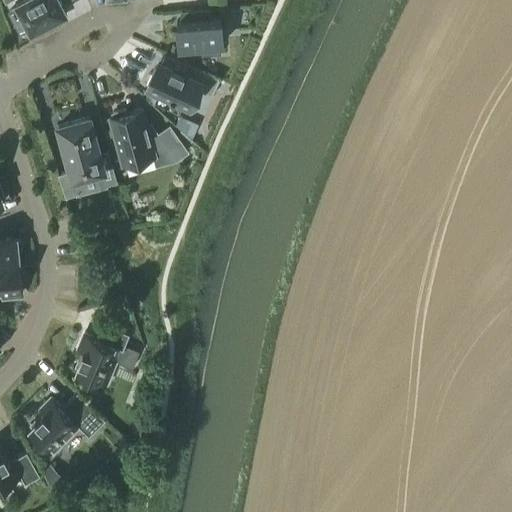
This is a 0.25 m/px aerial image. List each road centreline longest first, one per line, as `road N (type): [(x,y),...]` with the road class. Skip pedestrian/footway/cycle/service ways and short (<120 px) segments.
road 1 (residential): [(0,385),(34,337),(47,276),(43,237),(0,110)]
road 2 (residential): [(59,57),(65,36),(118,19),(120,35),(100,59),(72,63)]
